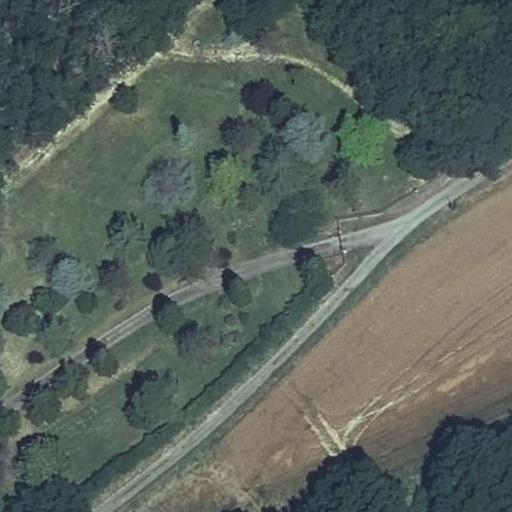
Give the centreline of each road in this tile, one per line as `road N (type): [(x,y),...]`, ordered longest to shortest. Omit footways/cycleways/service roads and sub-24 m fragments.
road 1 (unclassified): [(511,153),(408,222),(193,437),(96,511)]
road 2 (unknown): [(0,402),(142,312),(249,266),(408,222)]
